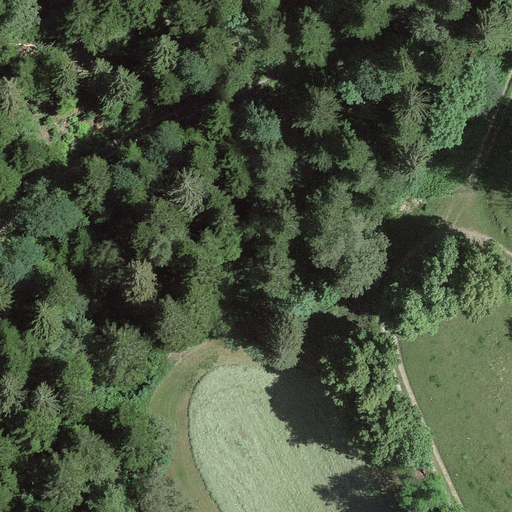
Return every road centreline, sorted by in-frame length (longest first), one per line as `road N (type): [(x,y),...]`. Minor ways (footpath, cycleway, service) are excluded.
road 1 (track): [(415,0),(88,167),(0,232)]
road 2 (track): [(457,511),(394,371),(387,329),(403,274),(426,246),(465,243),(511,264)]
road 3 (track): [(452,242),(511,80)]
